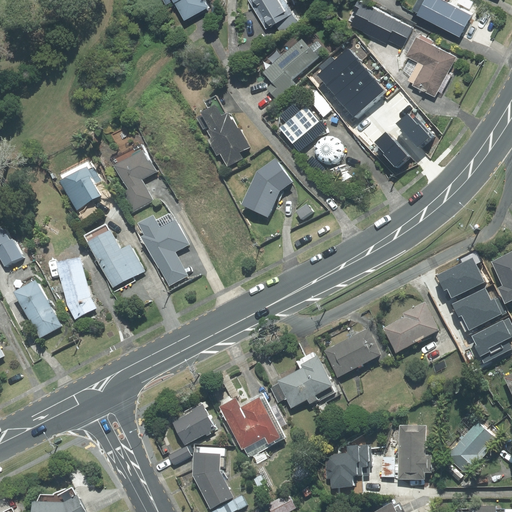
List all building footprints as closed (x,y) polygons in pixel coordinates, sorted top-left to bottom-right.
[(169,0),(171,3),(176,0),(180,6),(185,3),(193,18),(216,5),(213,0),(169,0)] [(297,13),(289,0),(253,0),(270,28),(279,23),(297,13)] [(417,27),(365,0),(361,0),(357,9),(362,12),(355,24),(390,43),(392,40),(406,47),(417,27)] [(416,15),(460,37),(471,15),(442,0),(417,0),(412,11),(417,13),(416,15)] [(297,13),(279,23),(281,27),(284,32),(300,22),(297,13)] [(461,54),(423,34),(413,53),(425,59),(430,62),(420,81),(419,83),(440,94),(442,90),(461,54)] [(315,49),(307,40),(268,73),(278,84),(288,96),(301,85),(297,81),(330,52),(321,43),(315,49)] [(325,85),(356,58),(348,49),(334,60),(331,56),(318,67),(321,71),(317,75),(325,85)] [(335,96),(366,69),(356,58),(325,85),(335,96)] [(430,62),(425,59),(415,78),(420,81),(430,62)] [(344,106),(375,79),(366,69),(335,96),(344,106)] [(298,91),(304,98),(311,92),(314,95),(321,89),(313,79),(298,91)] [(375,79),(344,106),(353,117),(384,90),(375,79)] [(288,96),(278,84),(271,90),(281,102),(288,96)] [(322,98),(315,105),(323,114),(331,108),(322,98)] [(229,116),(224,106),(202,118),(207,132),(212,129),(217,139),(212,141),(220,158),(225,155),(231,168),(248,160),(244,152),(254,148),(245,129),(244,129),(240,121),(238,122),(234,113),(229,116)] [(324,123),(310,107),(283,129),(297,145),(324,123)] [(407,113),(396,124),(416,148),(431,135),(415,117),(412,119),(407,113)] [(386,131),(374,142),(384,153),(383,154),(395,167),(407,156),(386,131)] [(327,165),(331,166),(333,166),(336,165),(338,164),(340,163),(342,162),(344,160),(345,158),(346,155),(347,153),(347,150),(346,148),(346,145),(344,143),(343,141),(341,139),(339,138),(336,137),(333,136),(329,137),(326,138),(323,139),(321,141),(319,144),(318,147),(317,150),(318,153),(318,156),(320,159),(322,162),(325,164),(327,165)] [(161,172),(150,151),(121,166),(133,191),(148,183),(146,180),(161,172)] [(185,154),(165,163),(174,182),(194,173),(185,154)] [(332,171),(315,158),(310,164),(327,177),(332,171)] [(299,184),(284,160),(264,173),(248,206),(262,213),(274,219),(286,192),(299,184)] [(109,197),(95,169),(67,182),(81,211),(109,197)] [(157,201),(148,183),(133,191),(127,194),(136,211),(157,201)] [(219,185),(192,204),(216,240),(244,221),(219,185)] [(162,215),(145,223),(152,237),(149,238),(173,286),(192,276),(180,253),(192,247),(195,245),(182,220),(168,227),(162,215)] [(0,250),(17,242),(11,230),(9,231),(8,228),(5,229),(0,218),(0,250)] [(128,250),(119,232),(95,243),(117,288),(129,282),(150,272),(137,246),(128,250)] [(17,242),(0,250),(8,267),(28,258),(19,241),(17,242)] [(52,243),(40,249),(44,256),(55,250),(52,243)] [(475,251),(460,258),(462,262),(436,275),(444,291),(447,290),(451,298),(485,282),(476,264),(481,262),(477,255),(475,251)] [(511,253),(495,262),(507,285),(503,288),(511,304),(511,303),(511,253)] [(88,258),(64,263),(71,306),(78,321),(89,315),(100,309),(95,297),(88,258)] [(67,327),(44,282),(21,294),(31,313),(44,339),(47,337),(67,327)] [(485,288),(452,304),(459,317),(461,316),(469,331),(501,314),(502,316),(507,313),(499,298),(495,300),(494,299),(491,300),(485,288)] [(444,330),(429,302),(426,303),(385,325),(401,353),(444,330)] [(503,320),(471,336),(476,345),(474,346),(480,357),(484,363),(511,348),(507,339),(511,337),(511,335),(511,334),(511,324),(509,318),(503,321),(503,320)] [(386,354),(372,327),(343,343),(328,350),(342,377),(386,354)] [(0,362),(10,357),(6,350),(0,336),(0,362)] [(305,364),(321,356),(318,351),(311,356),(300,361),(304,369),(307,367),(305,364)] [(340,385),(324,355),(322,356),(321,356),(305,364),(307,367),(304,369),(281,381),(282,383),(290,398),(296,409),(312,400),(314,404),(323,399),(320,395),(340,385)] [(473,389),(466,378),(453,386),(460,397),(473,389)] [(290,398),(282,383),(273,387),(281,403),(290,398)] [(225,406),(236,400),(233,396),(227,399),(223,401),(225,406)] [(286,438),(265,397),(246,408),(241,398),(236,400),(229,403),(225,406),(224,406),(246,449),(270,436),(274,444),(286,438)] [(220,429),(207,404),(196,409),(197,411),(181,420),(177,422),(189,445),(210,434),(214,432),(220,429)] [(498,436),(481,421),(450,456),(472,475),(487,457),(483,454),(498,436)] [(431,425),(402,425),(402,479),(430,479),(430,472),(433,472),(438,472),(438,455),(431,455),(431,425)] [(502,440),(498,436),(483,454),(487,457),(492,451),(502,440)] [(195,455),(190,446),(172,455),(177,464),(195,455)] [(226,453),(198,452),(197,474),(200,479),(215,509),(239,497),(225,470),(226,453)] [(398,457),(384,457),(384,477),(391,477),(398,477),(398,457)] [(294,492),(270,504),(274,511),(291,511),(301,507),(294,492)] [(70,502),(38,500),(37,511),(94,511),(85,494),(70,502)] [(250,505),(245,495),(236,499),(237,500),(241,510),(250,505)] [(237,500),(220,509),(221,511),(236,511),(241,510),(237,500)] [(404,511),(398,501),(377,511),(404,511)]
